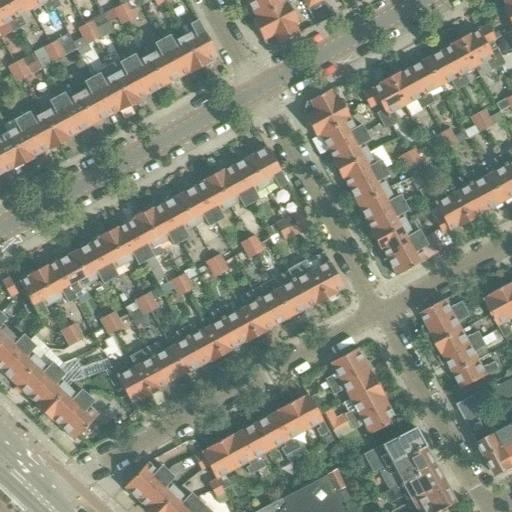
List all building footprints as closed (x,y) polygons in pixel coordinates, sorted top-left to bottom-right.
[(0,0),(0,26),(6,23),(12,33),(19,29),(2,0),(0,0)] [(26,0),(2,0),(19,29),(26,25),(21,16),(31,10),(26,0)] [(48,0),(26,0),(31,10),(42,4),(47,14),(54,10),(48,0)] [(48,0),(54,10),(61,6),(57,0),(48,0)] [(246,0),(245,1),(255,18),(286,1),(285,0),(246,0)] [(322,0),(302,0),(316,25),(332,16),(324,1),(322,0)] [(511,27),(511,0),(501,0),(506,7),(502,9),(511,27)] [(286,1),(255,18),(252,20),(263,41),(273,36),(278,45),(299,34),(294,24),(298,22),(293,13),(286,1)] [(120,6),(124,14),(131,11),(127,3),(120,6)] [(124,14),(129,22),(135,19),(137,22),(149,16),(142,5),(131,11),(124,14)] [(113,10),(117,18),(124,14),(120,6),(113,10)] [(107,23),(111,31),(129,22),(124,14),(117,18),(107,23)] [(92,22),(85,25),(89,33),(107,23),(102,15),(92,22)] [(192,31),(182,36),(200,68),(210,63),(209,62),(217,57),(197,21),(189,25),(192,31)] [(89,33),(93,40),(111,31),(107,23),(89,33)] [(78,29),(82,37),(89,33),(85,25),(78,29)] [(478,31),(479,33),(486,45),(495,40),(487,26),(478,31)] [(469,34),(459,39),(475,68),(480,77),(498,68),(493,59),(490,52),(486,45),(479,33),(478,31),(470,35),(469,34)] [(57,41),(50,44),(54,52),(72,43),(66,33),(56,39),(57,41)] [(82,37),(72,42),(75,48),(85,42),(86,44),(93,40),(89,33),(82,37)] [(169,36),(161,40),(182,77),(189,73),(190,74),(200,68),(182,36),(172,42),(169,36)] [(450,46),(442,50),(462,87),(469,83),(464,74),(475,68),(459,39),(449,45),(450,46)] [(158,51),(148,56),(164,87),(182,77),(161,40),(154,44),(158,51)] [(72,42),(72,43),(54,52),(58,59),(76,50),(75,48),(72,42)] [(33,54),(37,61),(54,52),(50,44),(33,54)] [(490,52),(493,59),(500,55),(497,48),(490,52)] [(442,50),(425,60),(440,87),(450,81),(456,91),(462,87),(442,50)] [(54,52),(37,61),(42,68),(58,59),(54,52)] [(32,54),(14,64),(19,71),(26,68),(36,63),(32,54)] [(134,55),(126,59),(146,96),(164,87),(148,56),(138,62),(134,55)] [(500,55),(493,59),(498,68),(505,64),(500,55)] [(118,61),(108,67),(129,107),(139,101),(138,100),(146,96),(126,59),(119,63),(118,61)] [(425,60),(407,69),(427,106),(434,103),(429,93),(440,87),(425,60)] [(8,67),(12,75),(19,71),(14,64),(8,67)] [(98,75),(91,78),(111,115),(119,111),(119,112),(129,107),(108,67),(97,73),(98,75)] [(26,68),(19,71),(23,79),(30,75),(26,68)] [(399,73),(389,78),(404,106),(415,101),(420,110),(427,106),(407,69),(399,74),(399,73)] [(19,71),(12,75),(16,82),(23,79),(19,71)] [(87,89),(77,94),(94,125),(111,115),(91,78),(84,82),(87,89)] [(404,106),(389,78),(379,83),(379,84),(372,89),(379,103),(383,110),(387,118),(391,125),(399,121),(394,113),(404,106)] [(379,103),(372,89),(362,94),(369,108),(379,103)] [(315,137),(319,136),(349,119),(338,98),(335,100),(329,90),(309,102),(314,111),(304,117),(315,137)] [(64,93),(56,97),(76,134),(94,125),(77,94),(67,99),(64,93)] [(511,96),(496,105),(499,112),(511,104),(511,96)] [(52,107),(41,113),(59,145),(69,140),(68,138),(76,134),(56,97),(48,102),(52,107)] [(511,104),(499,112),(503,118),(511,113),(511,104)] [(377,114),(381,122),(387,118),(383,110),(377,114)] [(485,111),(478,115),(481,122),(488,118),(485,111)] [(28,112),(21,117),(41,153),(49,149),(49,150),(59,145),(41,113),(32,119),(28,112)] [(488,118),(481,122),(485,128),(492,125),(492,124),(503,118),(499,112),(488,118)] [(471,119),(474,126),(481,122),(478,115),(471,119)] [(3,126),(7,132),(24,164),(34,159),(33,158),(41,153),(21,117),(3,126)] [(387,118),(381,122),(385,129),(391,125),(387,118)] [(319,136),(328,153),(365,133),(361,124),(354,128),(349,119),(319,136)] [(481,122),(474,126),(463,132),(467,139),(478,133),(478,132),(485,128),(481,122)] [(449,130),(442,134),(446,141),(453,137),(449,130)] [(0,161),(6,173),(14,168),(14,169),(24,164),(7,132),(0,135),(0,161)] [(331,161),(337,171),(369,154),(363,143),(369,140),(365,133),(328,153),(332,161),(331,161)] [(453,137),(446,141),(450,148),(465,139),(461,133),(453,137)] [(425,144),(428,151),(446,141),(442,134),(425,144)] [(446,141),(428,151),(429,153),(440,147),(442,152),(450,148),(446,141)] [(266,148),(248,157),(265,188),(275,183),(278,189),(286,185),(266,148)] [(415,149),(407,153),(410,160),(419,156),(415,149)] [(511,151),(501,157),(511,178),(511,151)] [(400,157),(404,164),(410,160),(407,153),(400,157)] [(343,180),(347,188),(384,168),(380,160),(374,163),(369,154),(337,171),(342,181),(343,180)] [(419,156),(410,160),(414,167),(422,162),(419,156)] [(248,157),(231,167),(251,204),(258,200),(255,193),(265,188),(248,157)] [(499,171),(488,176),(502,202),(511,196),(511,178),(501,157),(494,161),(499,171)] [(410,160),(404,164),(407,171),(405,172),(409,180),(418,175),(414,167),(410,160)] [(222,170),(212,175),(230,207),(240,202),(243,208),(251,204),(231,167),(223,171),(222,170)] [(347,188),(357,206),(388,189),(394,185),(384,168),(347,188)] [(472,173),(465,177),(485,212),(502,202),(488,176),(477,182),(472,173)] [(203,182),(195,186),(216,223),(223,219),(219,213),(230,207),(212,175),(202,181),(203,182)] [(464,189),(452,195),(468,223),(478,217),(477,216),(485,212),(465,177),(459,180),(464,189)] [(195,186),(178,196),(194,226),(204,221),(208,227),(216,223),(195,186)] [(357,206),(366,223),(403,203),(399,195),(393,199),(388,189),(357,206)] [(419,192),(423,200),(430,196),(426,189),(419,192)] [(444,223),(449,231),(457,227),(458,228),(468,223),(452,195),(441,201),(436,193),(430,196),(434,204),(440,216),(444,223)] [(178,196),(160,205),(181,242),(188,238),(184,232),(194,226),(178,196)] [(430,196),(423,200),(427,208),(434,204),(430,196)] [(369,232),(375,241),(407,224),(401,214),(408,211),(403,203),(366,223),(371,231),(369,232)] [(152,208),(142,214),(159,245),(169,240),(173,246),(181,242),(160,205),(152,209),(152,208)] [(299,212),(283,221),(287,229),(296,225),(304,220),(299,212)] [(132,220),(125,224),(145,261),(153,257),(149,251),(159,245),(142,214),(132,219),(132,220)] [(433,220),(438,227),(444,223),(440,216),(433,220)] [(279,231),(280,233),(287,229),(283,221),(283,220),(265,230),(269,237),(279,231)] [(307,226),(304,220),(296,225),(299,230),(307,226)] [(444,223),(438,227),(442,235),(449,231),(444,223)] [(107,233),(124,264),(128,271),(145,261),(125,224),(118,228),(117,227),(107,233)] [(382,251),(386,258),(422,238),(418,230),(412,234),(407,224),(375,241),(380,251),(382,251)] [(287,229),(280,233),(284,240),(291,236),(287,229)] [(97,239),(90,243),(110,280),(118,276),(115,269),(124,264),(107,233),(97,238),(97,239)] [(254,236),(247,239),(252,247),(258,243),(254,236)] [(422,238),(386,258),(396,276),(426,259),(420,249),(427,246),(422,238)] [(240,243),(245,251),(252,247),(247,239),(240,243)] [(90,243),(73,253),(89,283),(99,278),(103,284),(110,280),(90,243)] [(258,243),(252,247),(256,255),(263,251),(258,243)] [(252,247),(245,251),(249,259),(256,255),(252,247)] [(320,264),(310,270),(326,300),(336,294),(335,293),(343,289),(323,251),(316,255),(320,264)] [(73,253),(55,262),(75,299),(83,295),(79,288),(89,283),(73,253)] [(219,255),(212,259),(216,266),(223,262),(219,255)] [(205,262),(209,270),(216,266),(212,259),(205,262)] [(47,265),(36,271),(54,302),(64,297),(68,303),(75,299),(55,262),(47,267),(47,265)] [(223,262),(216,266),(220,274),(227,270),(223,262)] [(216,266),(209,270),(214,278),(220,274),(216,266)] [(183,274),(177,278),(181,285),(188,281),(187,280),(198,274),(194,267),(182,273),(183,274)] [(204,267),(198,270),(201,275),(207,272),(204,267)] [(294,267),(287,271),(307,308),(315,304),(316,305),(326,300),(310,270),(299,276),(294,267)] [(169,276),(166,270),(160,269),(154,272),(153,278),(156,283),(162,285),(167,281),(169,276)] [(54,302),(36,271),(27,276),(27,277),(19,282),(23,290),(30,303),(35,311),(39,319),(47,314),(44,308),(54,302)] [(285,283),(274,289),(290,318),(307,308),(287,271),(280,274),(285,283)] [(2,282),(6,289),(13,286),(9,278),(2,282)] [(177,278),(170,281),(174,289),(181,285),(177,278)] [(188,281),(181,285),(186,293),(192,289),(188,281)] [(19,282),(13,286),(17,293),(23,290),(19,282)] [(511,283),(501,290),(511,310),(511,283)] [(181,285),(174,289),(179,297),(186,293),(181,285)] [(13,286),(6,289),(10,297),(17,293),(13,286)] [(259,286),(252,290),(272,327),(290,318),(274,289),(264,295),(259,286)] [(146,304),(152,300),(163,294),(159,288),(142,297),(146,304)] [(250,303),(239,308),(255,338),(265,333),(265,332),(272,327),(252,290),(245,294),(250,303)] [(511,319),(511,310),(501,290),(488,297),(488,298),(483,300),(504,338),(506,337),(506,338),(509,336),(508,335),(511,333),(508,327),(505,329),(503,325),(511,319)] [(135,300),(139,308),(146,304),(142,297),(135,300)] [(146,304),(150,312),(157,309),(154,303),(152,300),(146,304)] [(424,332),(466,310),(470,308),(466,301),(462,303),(454,307),(450,309),(446,300),(420,314),(426,325),(422,328),(424,332)] [(35,311),(30,303),(24,306),(29,315),(35,311)] [(133,303),(125,309),(129,316),(137,311),(133,303)] [(143,316),(150,312),(146,304),(139,308),(143,316)] [(224,305),(217,309),(237,346),(245,342),(245,344),(255,338),(239,308),(229,314),(224,305)] [(215,322),(204,327),(220,357),(230,352),(229,351),(237,346),(217,309),(210,313),(215,322)] [(431,334),(437,345),(463,331),(458,323),(470,317),(466,310),(424,332),(427,337),(431,334)] [(114,312),(107,316),(111,325),(118,321),(114,312)] [(0,342),(10,332),(1,324),(6,319),(0,313),(0,342)] [(100,320),(104,328),(111,325),(107,316),(100,320)] [(118,321),(111,325),(115,332),(122,328),(118,321)] [(74,324),(68,328),(72,335),(79,331),(74,324)] [(188,324),(181,328),(202,366),(209,362),(210,363),(220,357),(204,327),(193,333),(188,324)] [(111,325),(104,328),(108,335),(115,332),(111,325)] [(61,331),(65,339),(72,335),(68,328),(61,331)] [(179,341),(169,347),(184,375),(202,366),(181,328),(174,332),(179,341)] [(79,331),(72,335),(76,343),(83,339),(79,331)] [(438,358),(440,361),(481,339),(478,332),(470,336),(467,339),(463,331),(437,345),(442,355),(438,358)] [(0,371),(29,341),(23,335),(18,340),(10,332),(0,342),(0,371)] [(72,335),(65,339),(69,346),(76,343),(72,335)] [(482,340),(486,346),(496,341),(492,335),(482,340)] [(447,364),(453,375),(479,360),(475,353),(480,351),(479,350),(486,346),(482,340),(481,339),(440,361),(443,367),(447,364)] [(0,371),(14,385),(39,360),(30,352),(35,347),(29,341),(0,371)] [(153,343),(146,347),(167,385),(184,375),(169,347),(158,353),(153,343)] [(144,360),(134,366),(150,395),(159,390),(159,389),(167,385),(146,347),(139,351),(144,360)] [(326,383),(329,388),(366,368),(356,349),(329,364),(337,378),(334,379),(332,376),(329,378),(328,378),(325,380),(326,383)] [(490,354),(479,360),(453,375),(459,385),(454,388),(457,392),(498,369),(490,354)] [(14,385),(29,399),(58,368),(51,362),(47,367),(39,360),(14,385)] [(150,395),(134,366),(122,372),(117,363),(111,366),(116,376),(120,383),(127,396),(131,404),(139,400),(139,401),(150,395)] [(104,370),(109,380),(116,376),(111,366),(104,370)] [(34,406),(42,413),(67,387),(59,379),(64,374),(58,368),(29,399),(35,405),(34,406)] [(343,390),(349,399),(377,384),(369,371),(368,371),(366,368),(329,388),(333,395),(343,390)] [(116,376),(109,380),(113,387),(120,383),(116,376)] [(511,380),(497,389),(499,393),(503,400),(511,395),(511,380)] [(329,388),(326,383),(319,386),(322,391),(329,388)] [(351,411),(344,415),(348,423),(386,402),(383,398),(384,398),(377,384),(349,399),(356,413),(353,415),(351,411)] [(499,393),(497,389),(495,384),(480,392),(485,401),(499,393)] [(52,420),(58,426),(87,396),(81,390),(76,395),(67,387),(42,413),(51,421),(52,420)] [(511,468),(511,462),(494,428),(486,432),(479,419),(491,413),(485,401),(480,392),(456,405),(494,474),(495,474),(498,475),(499,476),(511,468)] [(302,397),(289,404),(304,432),(318,424),(320,428),(316,430),(319,437),(328,433),(317,412),(309,398),(307,395),(303,397),(302,397)] [(309,398),(317,412),(322,409),(315,395),(309,398)] [(87,396),(58,426),(73,441),(97,415),(88,407),(93,402),(87,396)] [(131,404),(127,396),(120,400),(124,408),(131,404)] [(348,423),(352,431),(359,427),(357,423),(360,421),(368,435),(396,420),(386,402),(348,423)] [(276,412),(272,414),(295,458),(303,454),(296,441),(292,443),(290,439),(304,432),(289,404),(275,411),(276,412)] [(344,415),(335,420),(330,409),(322,413),(331,431),(348,423),(344,415)] [(490,420),(494,428),(511,462),(511,417),(509,411),(490,420)] [(272,414),(254,424),(269,451),(283,444),(284,447),(281,449),(288,464),(296,460),(295,458),(272,414)] [(254,424),(237,433),(257,471),(265,467),(261,460),(257,462),(255,458),(269,451),(254,424)] [(385,467),(424,446),(414,428),(363,455),(373,473),(385,466),(385,467)] [(232,435),(219,442),(234,470),(248,463),(250,466),(246,468),(249,475),(257,471),(237,433),(232,436),(232,435)] [(234,470),(219,442),(205,450),(205,451),(201,453),(204,460),(208,467),(215,480),(220,487),(227,498),(234,494),(226,479),(222,481),(220,478),(234,470)] [(389,490),(434,465),(424,446),(385,467),(378,471),(380,475),(379,475),(386,489),(388,488),(389,490)] [(193,457),(197,464),(204,460),(201,453),(193,457)] [(204,460),(197,464),(201,471),(208,467),(204,460)] [(124,488),(139,503),(168,472),(161,466),(156,471),(147,463),(124,488)] [(411,502),(445,484),(434,465),(389,490),(384,492),(391,504),(408,495),(411,502)] [(326,475),(337,495),(346,490),(335,470),(326,475)] [(144,510),(146,511),(157,511),(177,491),(169,483),(174,478),(168,472),(139,503),(145,508),(144,510)] [(346,511),(343,506),(337,495),(326,475),(284,499),(284,498),(287,505),(280,511),(346,511)] [(267,481),(270,487),(276,484),(273,478),(267,481)] [(208,484),(212,491),(220,487),(215,480),(208,484)] [(437,511),(444,509),(455,502),(445,484),(411,502),(391,511),(437,511)] [(220,487),(212,491),(215,498),(216,497),(220,505),(228,501),(227,498),(220,487)] [(337,495),(343,506),(346,511),(358,505),(349,489),(346,490),(337,495)] [(185,511),(198,500),(191,493),(185,499),(177,491),(157,511),(185,511)] [(280,511),(287,505),(284,498),(257,511),(280,511)] [(210,511),(198,500),(185,511),(210,511)]
